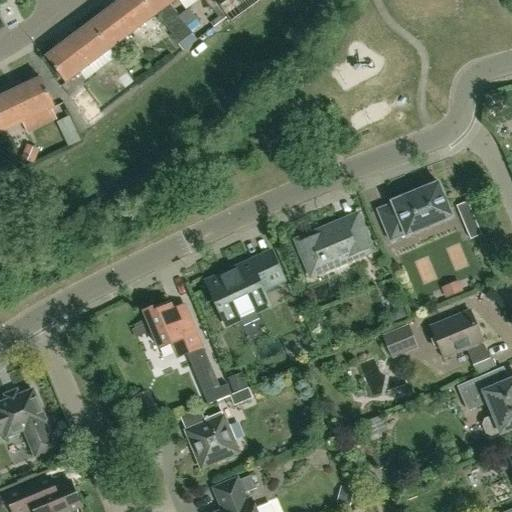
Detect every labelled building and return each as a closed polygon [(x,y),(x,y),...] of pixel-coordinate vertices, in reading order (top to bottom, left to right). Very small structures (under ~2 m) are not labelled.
[(93,22),(90,24),(110,50),(135,31),(141,27),(154,16),(141,0),(121,0),(116,5),(123,14),(117,19),(109,9),(93,22)] [(141,0),(154,16),(176,0),(141,0)] [(218,0),(224,9),(238,0),(218,0)] [(49,55),(46,58),(65,84),(79,73),(110,50),(90,24),(88,25),(72,38),(79,48),(73,53),(65,43),(49,55)] [(195,35),(184,44),(192,54),(204,45),(195,35)] [(0,97),(0,122),(4,132),(22,123),(52,109),(55,108),(55,107),(41,78),(19,89),(24,100),(17,103),(12,92),(0,97)] [(80,89),(68,98),(82,116),(88,124),(99,115),(94,107),(80,89)] [(81,142),(69,116),(57,122),(68,148),(81,142)] [(40,165),(44,150),(34,147),(29,162),(40,165)] [(453,217),(452,216),(451,216),(449,210),(452,209),(453,209),(453,208),(449,209),(439,185),(438,183),(437,184),(394,202),(393,202),(392,202),(392,204),(377,210),(390,241),(405,235),(406,237),(453,217)] [(346,220),(343,221),(346,226),(336,230),(334,225),(296,241),(311,276),(358,257),(359,257),(372,252),(357,216),(355,217),(355,218),(346,221),(346,220)] [(284,279),(273,254),(251,264),(247,263),(239,266),(238,269),(224,276),(221,275),(208,280),(207,284),(225,325),(270,304),(262,289),(284,279)] [(450,299),(468,293),(465,282),(446,288),(450,299)] [(169,302),(144,312),(149,324),(153,333),(159,349),(172,344),(177,358),(187,354),(209,405),(230,397),(230,396),(231,395),(227,385),(219,388),(202,347),(192,324),(186,309),(185,306),(183,306),(173,310),(173,311),(169,302)] [(444,359),(467,349),(474,364),(488,358),(482,343),(483,343),(470,310),(431,327),(444,359)] [(395,344),(410,338),(405,327),(383,337),(392,359),(400,356),(395,344)] [(415,349),(410,338),(395,344),(400,356),(415,349)] [(459,387),(468,410),(488,402),(493,417),(485,420),(483,425),(487,433),(491,435),(500,432),(501,434),(511,429),(511,379),(489,389),(484,377),(459,387)] [(231,395),(230,396),(230,397),(234,406),(249,399),(245,389),(233,395),(231,395)] [(0,436),(5,434),(6,437),(24,430),(35,456),(54,449),(43,422),(45,421),(33,391),(18,397),(16,391),(15,392),(17,397),(9,401),(6,395),(5,396),(7,402),(0,404),(0,436)] [(142,412),(157,406),(152,393),(137,400),(142,412)] [(221,413),(204,420),(205,423),(186,431),(186,432),(201,469),(238,453),(234,441),(236,441),(229,425),(227,426),(221,412),(221,413)] [(214,489),(221,506),(223,505),(225,510),(221,511),(256,511),(251,500),(246,501),(243,494),(256,489),(251,476),(238,481),(237,479),(214,489)] [(34,511),(78,511),(78,510),(77,508),(81,507),(71,482),(55,488),(50,477),(6,496),(12,511),(28,511),(34,510),(34,511)]
